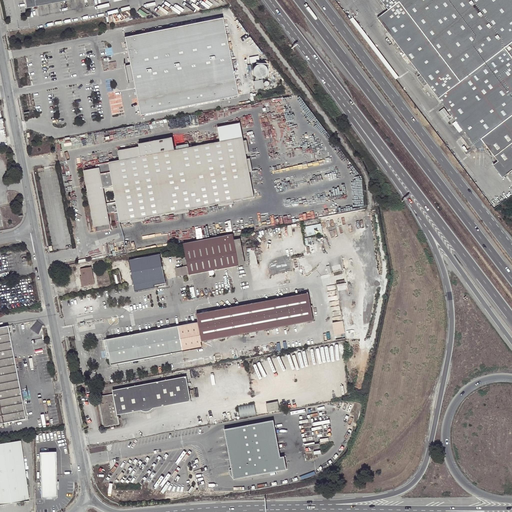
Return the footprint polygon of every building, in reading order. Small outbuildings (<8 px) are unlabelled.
[(511,0),(380,0),(388,10),(377,18),(474,144),(481,139),(508,174),(511,170),(511,0)] [(223,17),(124,37),(126,44),(126,45),(130,65),(124,66),(127,81),(133,80),(140,115),(220,99),(238,95),(223,17)] [(256,77),(257,77),(259,78),(261,78),(264,77),(266,76),(267,73),(268,71),(267,69),(266,66),(264,65),(262,63),(260,63),(257,64),(255,65),(254,68),(253,70),(253,73),(254,75),(256,77)] [(253,81),(255,89),(264,87),(264,86),(266,85),(267,85),(269,84),(269,83),(269,82),(268,81),(267,81),(266,80),(265,81),(264,82),(263,82),(263,79),(259,79),(259,78),(257,77),(256,77),(255,79),(255,80),(253,81)] [(222,141),(243,137),(240,123),(219,127),(222,141)] [(143,146),(121,150),(123,159),(99,164),(100,168),(85,171),(95,226),(110,223),(109,214),(118,212),(121,222),(254,198),(243,137),(222,141),(192,147),(191,143),(179,146),(180,149),(178,149),(175,136),(142,143),(143,146)] [(183,243),(186,255),(190,274),(239,265),(234,240),(233,234),(183,243)] [(240,239),(234,240),(239,265),(245,264),(240,239)] [(165,283),(160,255),(129,260),(135,291),(154,287),(154,285),(165,283)] [(177,277),(190,274),(186,255),(182,256),(184,267),(176,268),(177,277)] [(80,269),(82,276),(83,282),(81,283),(82,286),(94,284),(91,267),(80,269)] [(110,355),(112,364),(141,359),(145,358),(182,351),(202,347),(201,341),(314,321),(309,292),(196,313),(197,317),(198,320),(198,322),(106,339),(109,352),(110,355)] [(331,322),(333,334),(321,336),(322,343),(346,339),(345,333),(343,320),(331,322)] [(0,327),(0,422),(26,418),(15,363),(14,358),(8,326),(0,327)] [(112,390),(113,393),(98,396),(104,427),(111,425),(111,427),(114,426),(114,425),(119,424),(117,414),(191,401),(186,376),(112,390)] [(267,403),(268,412),(280,410),(278,401),(267,403)] [(257,414),(254,403),(238,406),(241,417),(257,414)] [(274,420),(225,429),(232,469),(233,475),(234,479),(287,469),(284,456),(281,457),(274,420)] [(0,504),(29,500),(21,440),(0,443),(0,504)] [(42,497),(58,496),(57,475),(57,452),(41,452),(41,482),(38,482),(38,490),(42,490),(42,493),(42,497)]
